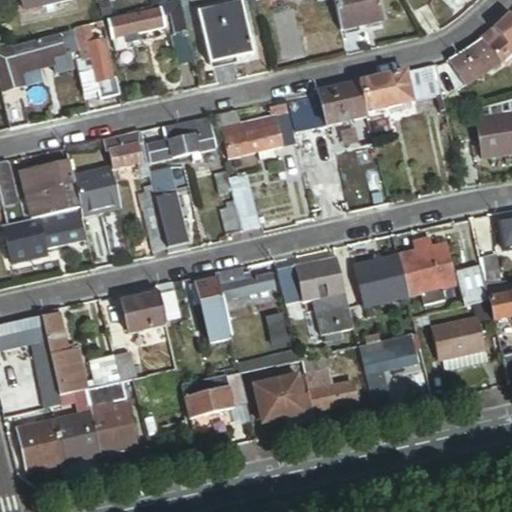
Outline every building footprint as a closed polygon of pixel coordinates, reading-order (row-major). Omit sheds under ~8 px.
[(48,10),(45,0),(19,0),(23,16),(48,10)] [(71,0),(45,0),(48,10),(73,4),(71,0)] [(375,0),(333,0),(334,4),(341,32),(381,23),(375,0)] [(183,13),(180,2),(159,8),(160,13),(161,18),(171,16),(183,13)] [(254,57),(242,3),(197,13),(209,67),(210,67),(210,64),(235,58),(236,61),(254,57)] [(101,24),(111,22),(108,8),(97,10),(101,24)] [(161,18),(160,13),(109,25),(113,44),(125,41),(137,38),(164,32),(161,18)] [(189,40),(183,13),(171,16),(176,36),(175,37),(181,35),(182,42),(187,40),(189,40)] [(511,21),(508,17),(504,21),(500,24),(485,38),(473,48),(480,57),(486,53),(488,51),(492,49),(508,36),(511,31),(511,21)] [(113,44),(109,25),(105,26),(106,31),(104,32),(108,45),(113,44)] [(90,35),(104,32),(106,31),(105,26),(89,30),(90,35)] [(90,35),(89,30),(76,34),(82,65),(77,66),(80,79),(95,76),(97,87),(113,83),(105,47),(95,49),(94,44),(92,44),(90,35)] [(511,57),(511,31),(508,36),(492,49),(488,51),(501,66),(511,57)] [(196,79),(187,40),(182,42),(181,35),(175,37),(176,36),(172,36),(184,82),(196,79)] [(72,37),(60,40),(64,53),(66,52),(75,50),(72,37)] [(139,46),(137,38),(125,41),(127,49),(139,46)] [(60,40),(12,54),(18,73),(39,67),(51,63),(49,57),(64,53),(60,40)] [(125,41),(113,44),(116,55),(127,52),(127,49),(125,41)] [(480,57),(473,48),(467,51),(474,62),(475,61),(480,57)] [(467,51),(453,60),(466,81),(482,72),(475,61),(474,62),(467,51)] [(66,52),(64,53),(49,57),(51,63),(53,71),(70,66),(66,52)] [(475,61),(482,72),(493,66),(486,53),(480,57),(475,61)] [(0,83),(3,96),(2,96),(10,133),(30,129),(23,102),(25,101),(19,80),(41,74),(39,67),(18,73),(12,54),(0,56),(0,83)] [(440,98),(433,67),(430,69),(426,70),(422,71),(418,72),(414,73),(410,74),(407,75),(413,104),(440,98)] [(407,75),(358,86),(365,115),(413,104),(407,75)] [(95,76),(80,79),(84,98),(98,95),(100,102),(119,98),(116,83),(113,83),(97,87),(95,76)] [(365,115),(358,86),(317,95),(325,130),(366,120),(365,115)] [(319,131),(312,101),(289,106),(296,137),(319,131)] [(282,150),(296,147),(287,107),(269,111),(271,120),(239,127),(216,133),(218,141),(223,140),(277,128),(282,150)] [(239,127),(236,113),(213,118),(216,133),(239,127)] [(511,157),(511,118),(477,123),(482,162),(511,157)] [(207,122),(179,128),(182,141),(210,135),(207,122)] [(182,141),(179,128),(164,132),(166,145),(182,141)] [(270,153),(282,150),(277,128),(223,140),(228,162),(259,155),(270,153)] [(157,143),(154,131),(139,134),(142,146),(157,143)] [(142,146),(139,134),(136,135),(143,165),(146,164),(142,146)] [(143,165),(136,135),(103,143),(106,155),(108,154),(113,172),(143,165)] [(182,141),(166,145),(147,149),(151,166),(187,158),(197,156),(214,152),(210,135),(182,141)] [(270,153),(259,155),(261,163),(272,160),(270,153)] [(198,164),(197,156),(187,158),(189,166),(198,164)] [(0,192),(14,189),(8,164),(0,165),(0,192)] [(54,218),(79,212),(68,166),(44,172),(54,218)] [(228,184),(224,169),(212,172),(215,187),(225,184),(228,184)] [(38,221),(54,218),(44,172),(20,177),(30,223),(38,221)] [(116,198),(110,172),(73,181),(81,212),(83,221),(108,216),(104,200),(116,198)] [(170,172),(157,175),(162,195),(171,192),(172,198),(176,197),(170,172)] [(157,175),(149,176),(152,187),(155,202),(172,198),(171,192),(162,195),(157,175)] [(233,205),(241,236),(258,231),(246,181),(228,185),(233,205)] [(225,184),(215,187),(218,198),(228,196),(225,184)] [(155,202),(152,187),(144,189),(146,195),(139,197),(143,211),(157,207),(155,202)] [(18,205),(14,189),(0,192),(0,194),(3,209),(18,205)] [(167,251),(188,246),(182,221),(180,211),(176,197),(172,198),(155,202),(157,207),(161,227),(167,251)] [(108,216),(120,213),(116,198),(104,200),(108,216)] [(226,239),(241,236),(233,205),(226,207),(227,212),(220,214),(226,239)] [(143,211),(148,230),(161,227),(157,207),(143,211)] [(180,211),(182,221),(189,219),(187,210),(180,211)] [(78,214),(38,223),(45,253),(85,244),(78,214)] [(30,223),(8,228),(7,228),(15,267),(47,260),(45,253),(38,223),(38,221),(30,223)] [(511,222),(498,225),(502,253),(511,251),(511,222)] [(153,254),(167,251),(161,227),(148,230),(153,254)] [(414,243),(417,255),(434,251),(431,239),(414,243)] [(169,257),(189,252),(188,246),(167,251),(169,257)] [(417,255),(398,259),(408,300),(423,296),(441,292),(456,289),(447,248),(434,251),(417,255)] [(482,270),(484,284),(486,283),(501,279),(495,252),(478,256),(482,270)] [(408,300),(398,259),(355,269),(364,310),(408,300)] [(354,333),(336,260),(324,263),(333,300),(312,305),(321,341),(354,333)] [(303,307),(312,305),(333,300),(324,263),(294,270),(302,304),(303,307)] [(294,270),(277,274),(285,308),(302,304),(294,270)] [(484,284),(482,270),(458,276),(466,310),(490,305),(489,302),(485,286),(484,284)] [(244,284),(241,272),(218,277),(221,289),(244,284)] [(215,284),(214,278),(195,282),(197,289),(215,284)] [(270,278),(244,284),(221,289),(224,305),(274,294),(270,278)] [(511,283),(485,286),(489,302),(511,296),(511,283)] [(226,322),(217,284),(215,284),(197,289),(198,297),(201,309),(205,326),(226,322)] [(177,319),(169,288),(157,291),(158,297),(164,322),(177,319)] [(441,292),(423,296),(426,309),(444,304),(441,292)] [(511,296),(489,302),(490,305),(494,323),(511,318),(511,296)] [(166,329),(164,322),(158,297),(121,305),(128,337),(166,329)] [(201,309),(198,297),(193,298),(195,311),(201,309)] [(58,318),(57,312),(40,316),(41,320),(41,321),(58,318)] [(58,318),(41,321),(45,340),(48,357),(66,353),(58,318)] [(479,319),(430,329),(437,363),(486,353),(479,319)] [(41,321),(41,320),(36,321),(39,336),(31,338),(32,343),(45,340),(41,321)] [(39,336),(36,321),(0,329),(0,345),(31,338),(39,336)] [(231,342),(226,322),(205,326),(210,347),(231,342)] [(420,348),(417,339),(405,341),(407,351),(414,349),(420,348)] [(48,357),(45,340),(32,343),(38,369),(50,366),(48,357)] [(407,351),(405,341),(360,350),(366,377),(418,365),(414,349),(407,351)] [(76,351),(66,353),(48,357),(50,366),(56,391),(58,400),(74,396),(85,394),(86,393),(84,385),(76,351)] [(488,365),(486,353),(437,363),(439,372),(446,374),(488,365)] [(129,354),(113,358),(119,386),(132,383),(135,382),(130,357),(129,354)] [(145,354),(130,357),(135,382),(147,379),(151,378),(145,354)] [(509,386),(511,385),(511,355),(502,358),(509,386)] [(119,386),(113,358),(89,364),(93,382),(95,391),(104,389),(119,386)] [(326,372),(323,358),(299,364),(302,378),(326,372)] [(248,376),(266,371),(264,362),(246,366),(248,376)] [(302,378),(299,364),(266,371),(248,376),(240,377),(243,392),(255,389),(278,383),(285,382),(302,378)] [(35,370),(41,394),(56,391),(50,366),(38,369),(35,370)] [(240,377),(248,376),(246,366),(238,368),(240,377)] [(328,372),(326,372),(302,378),(306,396),(332,390),(328,372)] [(243,392),(240,377),(181,391),(182,394),(184,402),(230,391),(234,410),(247,407),(243,392)] [(306,396),(302,378),(285,382),(289,400),(297,398),(306,396)] [(153,401),(147,379),(135,382),(132,383),(134,394),(138,407),(151,404),(150,402),(153,401)] [(93,382),(84,385),(86,393),(95,391),(93,382)] [(289,400),(285,382),(278,383),(282,401),(289,400)] [(134,394),(132,383),(119,386),(104,389),(107,401),(134,394)] [(282,401),(278,383),(255,389),(263,425),(302,416),(297,398),(289,400),(282,401)] [(353,385),(332,390),(306,396),(311,414),(357,404),(353,385)] [(41,394),(45,413),(60,409),(58,400),(56,391),(41,394)] [(230,391),(184,402),(188,422),(234,412),(234,410),(230,391)] [(89,411),(85,394),(74,396),(75,397),(77,407),(80,420),(90,417),(89,411)] [(184,402),(182,394),(180,395),(186,423),(188,422),(184,402)] [(186,423),(180,395),(153,401),(150,402),(151,404),(157,430),(174,426),(186,423)] [(311,414),(306,396),(297,398),(302,416),(311,414)] [(77,407),(75,397),(59,400),(61,411),(77,407)] [(106,407),(89,411),(90,417),(107,413),(106,407)] [(107,413),(90,417),(99,458),(136,450),(127,409),(107,413)] [(99,458),(90,417),(80,420),(18,433),(27,474),(99,458)] [(176,433),(174,426),(157,430),(158,437),(176,433)]
